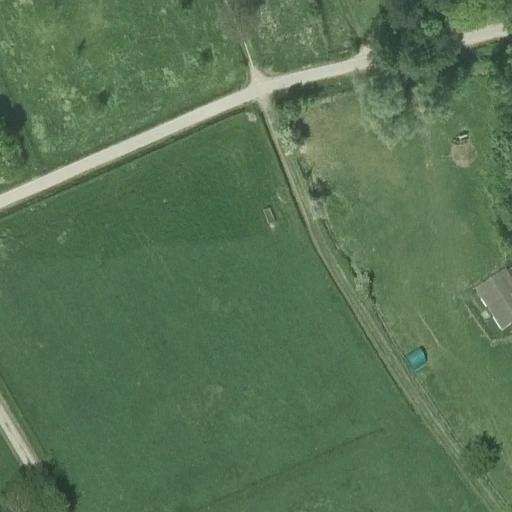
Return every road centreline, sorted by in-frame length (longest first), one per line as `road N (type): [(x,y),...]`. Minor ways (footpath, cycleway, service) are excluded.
road 1 (track): [(494,511),(315,245),(262,91)]
road 2 (track): [(0,207),(262,91)]
